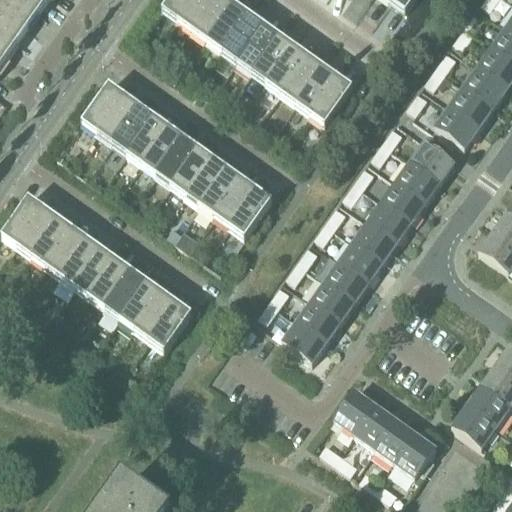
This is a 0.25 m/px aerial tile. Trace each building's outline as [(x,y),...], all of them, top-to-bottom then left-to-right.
[(8,0),(0,0),(0,16),(26,35),(36,20),(8,0)] [(39,0),(8,0),(36,20),(47,5),(39,0)] [(175,0),(163,17),(164,17),(179,27),(198,0),(175,0)] [(213,0),(198,0),(179,27),(194,38),(218,4),(213,0)] [(378,0),(391,9),(397,0),(378,0)] [(397,0),(391,9),(405,19),(405,20),(406,20),(420,0),(397,0)] [(496,0),(489,0),(481,12),(489,18),(500,3),(496,0)] [(218,4),(194,38),(208,48),(233,14),(218,4)] [(233,14),(208,48),(223,59),(247,24),(233,14)] [(0,16),(0,38),(15,49),(26,35),(0,16)] [(474,21),(463,36),(472,43),(482,28),(474,21)] [(247,24),(223,59),(238,69),(262,35),(247,24)] [(262,35),(238,69),(252,80),(277,45),(262,35)] [(463,36),(452,52),(461,58),(472,43),(463,36)] [(511,41),(505,36),(491,57),(511,71),(511,41)] [(0,38),(0,60),(5,64),(15,49),(0,38)] [(277,45),(252,80),(267,90),(291,56),(277,45)] [(291,56),(267,90),(282,100),(306,66),(291,56)] [(511,71),(491,57),(476,77),(507,98),(511,90),(511,71)] [(446,61),(435,76),(443,82),(454,67),(446,61)] [(306,66),(282,100),(296,111),(321,77),(306,66)] [(435,76),(424,91),(433,97),(443,82),(435,76)] [(321,77),(296,111),(311,121),(335,87),(321,77)] [(476,77),(462,97),(492,118),(507,98),(476,77)] [(335,87),(311,121),(325,131),(325,132),(326,132),(351,98),(350,97),(335,87)] [(107,95),(82,130),(83,131),(84,131),(98,141),(122,107),(108,96),(107,95)] [(462,97),(448,117),(478,138),(492,118),(462,97)] [(417,101),(406,117),(415,123),(426,107),(417,101)] [(122,107),(98,141),(113,151),(137,117),(122,107)] [(137,117),(113,151),(127,162),(152,127),(137,117)] [(448,117),(434,136),(441,141),(439,144),(438,146),(439,147),(439,146),(449,154),(452,149),(464,158),(478,138),(448,117)] [(152,127),(127,162),(142,172),(166,138),(152,127)] [(392,136),(381,151),(390,158),(401,142),(392,136)] [(166,138),(142,172),(157,183),(181,148),(166,138)] [(181,148),(157,183),(171,193),(196,159),(181,148)] [(424,150),(409,171),(439,192),(454,172),(424,150)] [(381,151),(371,167),(379,173),(390,158),(381,151)] [(196,159),(171,193),(186,204),(210,169),(196,159)] [(210,169),(186,204),(201,214),(225,180),(210,169)] [(409,171),(395,191),(425,212),(439,192),(409,171)] [(364,176),(353,191),(362,197),(372,182),(364,176)] [(225,180),(201,214),(215,225),(240,190),(225,180)] [(240,190),(215,225),(230,235),(254,200),(240,190)] [(353,191),(342,206),(351,212),(362,197),(353,191)] [(395,191),(381,211),(411,232),(425,212),(395,191)] [(254,200),(230,235),(244,245),(245,246),(270,211),(269,211),(254,200)] [(27,208),(2,243),(3,244),(18,254),(42,220),(28,209),(27,208)] [(381,211),(367,231),(397,252),(411,232),(381,211)] [(336,216),(325,231),(334,237),(344,222),(336,216)] [(42,220),(18,254),(32,265),(57,230),(42,220)] [(511,224),(506,221),(492,241),(511,254),(511,224)] [(57,230),(32,265),(47,275),(71,241),(57,230)] [(325,231),(314,246),(323,252),(334,237),(325,231)] [(367,231),(353,251),(383,272),(397,252),(367,231)] [(71,241),(47,275),(62,285),(86,251),(71,241)] [(511,254),(492,241),(478,261),(508,282),(511,276),(511,254)] [(86,251),(62,285),(76,296),(101,261),(86,251)] [(353,251),(338,271),(368,292),(383,272),(353,251)] [(308,255),(297,271),(305,277),(316,261),(308,255)] [(101,261),(76,296),(91,306),(115,272),(101,261)] [(329,264),(315,284),(324,291),(354,312),(368,292),(338,271),(329,264)] [(297,271),(286,286),(294,292),(305,277),(297,271)] [(115,272),(91,306),(106,317),(130,282),(115,272)] [(130,282),(106,317),(120,327),(145,293),(130,282)] [(324,291),(310,311),(340,332),(354,312),(324,291)] [(145,293),(120,327),(135,338),(160,303),(145,293)] [(279,295),(268,310),(277,316),(288,301),(279,295)] [(160,303),(135,338),(150,348),(174,314),(160,303)] [(268,310),(258,325),(266,332),(277,316),(268,310)] [(310,311),(296,331),(326,352),(340,332),(310,311)] [(174,314),(150,348),(164,358),(165,359),(190,324),(189,324),(174,314)] [(291,338),(281,351),(288,355),(285,360),(296,368),(300,363),(312,372),(326,352),(296,331),(295,331),(291,338)] [(511,357),(508,355),(494,375),(511,387),(511,357)] [(511,387),(494,375),(480,395),(510,416),(511,412),(511,387)] [(480,395),(465,415),(495,437),(510,416),(480,395)] [(355,400),(334,430),(353,444),(375,414),(355,400)] [(375,414),(353,444),(374,458),(395,428),(375,414)] [(465,415),(451,435),(481,457),(495,437),(465,415)] [(395,428),(374,458),(394,473),(415,442),(395,428)] [(415,442),(394,473),(414,487),(419,481),(424,484),(425,483),(424,483),(432,473),(427,470),(436,457),(415,442)] [(326,452),(319,461),(335,472),(341,463),(326,452)] [(341,463),(335,472),(350,483),(356,474),(341,463)] [(366,481),(359,490),(374,501),(381,492),(366,481)] [(511,487),(503,501),(511,508),(511,507),(511,487)] [(381,492),(374,501),(390,511),(396,502),(381,492)] [(146,511),(121,494),(121,495),(125,498),(115,511),(146,511)] [(503,501),(494,511),(508,511),(511,508),(503,501)]
